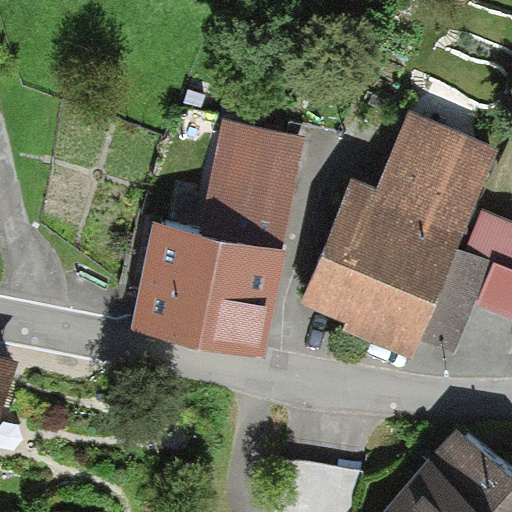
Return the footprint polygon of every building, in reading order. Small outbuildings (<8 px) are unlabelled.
[(379,168),(370,187),(459,226),(501,136),(410,96),(379,168)] [(223,110),(201,224),(282,239),(307,127),(223,110)] [(370,187),(379,168),(354,157),(323,230),(301,281),(351,302),(347,312),(413,340),(418,328),(456,234),(459,226),(370,187)] [(201,224),(151,215),(133,317),(213,331),(264,341),(282,239),(201,224)] [(456,234),(418,328),(454,341),(486,248),(456,234)] [(511,250),(491,244),(470,306),(511,320),(511,250)] [(0,392),(9,360),(0,357),(0,392)] [(511,511),(511,451),(458,406),(426,444),(506,511),(511,511)] [(506,511),(426,444),(367,511),(506,511)]
